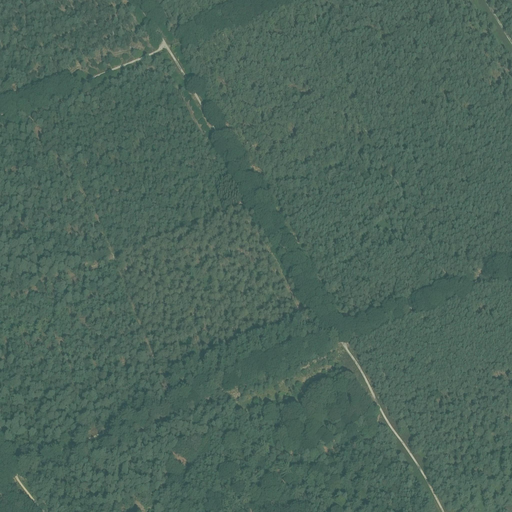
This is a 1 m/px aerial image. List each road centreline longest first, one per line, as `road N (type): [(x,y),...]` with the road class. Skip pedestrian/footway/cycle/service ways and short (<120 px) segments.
road 1 (track): [(167,46),(443,511)]
road 2 (track): [(12,471),(511,267)]
road 3 (track): [(22,106),(92,208),(172,404)]
road 4 (track): [(257,203),(0,304)]
road 5 (track): [(0,115),(167,46)]
road 6 (track): [(167,46),(282,0)]
